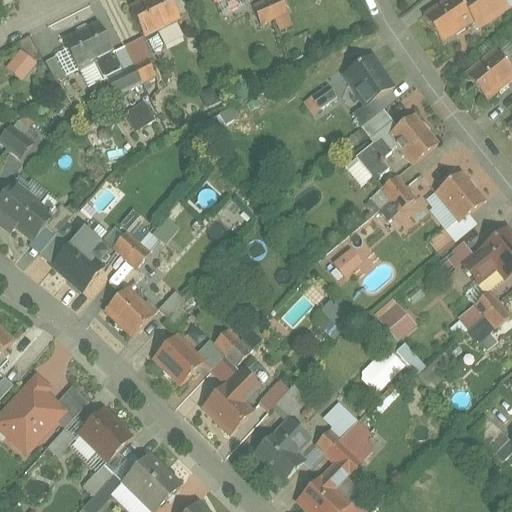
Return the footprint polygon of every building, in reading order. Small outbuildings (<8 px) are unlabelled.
[(146,0),(127,10),(142,41),(180,22),(169,0),(146,0)] [(278,0),(273,0),(253,9),(261,27),(286,16),(278,0)] [(446,0),(423,15),(441,43),(471,24),(475,31),(506,11),(498,0),(458,0),(457,0),(446,0)] [(96,25),(62,42),(77,72),(92,65),(101,82),(104,81),(120,72),(112,56),(96,25)] [(142,41),(123,50),(140,84),(153,78),(145,61),(150,58),(142,41)] [(123,50),(112,56),(120,72),(104,81),(113,98),(140,84),(123,50)] [(464,77),(486,103),(511,82),(511,74),(494,52),(464,77)] [(18,53),(6,71),(22,82),(35,65),(18,53)] [(342,77),(363,109),(374,102),(394,88),(373,56),(342,77)] [(328,87),(303,103),(311,116),(336,99),(328,87)] [(140,101),(119,114),(131,134),(153,121),(140,101)] [(382,113),(374,102),(363,109),(351,117),(359,129),(382,113)] [(203,134),(235,122),(230,110),(199,123),(203,134)] [(395,129),(382,113),(359,129),(371,147),(395,129)] [(397,147),(411,166),(435,148),(411,117),(395,129),(371,147),(354,160),(371,182),(377,177),(379,180),(389,172),(383,164),(381,166),(378,162),(397,147)] [(0,142),(0,146),(20,161),(30,147),(8,131),(0,142)] [(396,177),(403,187),(420,174),(413,165),(396,177)] [(462,172),(432,195),(456,226),(486,203),(462,172)] [(396,179),(379,193),(396,214),(413,200),(396,179)] [(0,200),(0,231),(7,237),(13,230),(31,245),(42,231),(57,212),(17,180),(0,200)] [(107,187),(90,208),(102,218),(120,197),(107,187)] [(39,258),(53,240),(42,231),(31,245),(28,249),(39,258)] [(459,268),(473,284),(492,268),(504,283),(511,276),(511,240),(503,231),(473,257),(459,268)] [(52,270),(81,295),(113,257),(83,233),(70,248),(53,269),(52,270)] [(125,235),(112,251),(136,271),(149,256),(125,235)] [(39,258),(53,269),(70,248),(56,236),(53,240),(39,258)] [(459,268),(473,257),(463,245),(443,262),(453,274),(459,268)] [(347,250),(328,264),(340,279),(359,265),(347,250)] [(454,319),(464,331),(479,318),(492,333),(509,317),(486,291),(454,319)] [(105,316),(130,340),(150,318),(125,294),(105,316)] [(158,312),(168,321),(178,309),(184,304),(174,295),(158,312)] [(386,301),(369,319),(395,344),(413,325),(386,301)] [(187,317),(178,309),(168,321),(163,327),(171,335),(187,317)] [(478,321),(465,332),(481,351),(494,341),(478,321)] [(211,349),(233,370),(250,353),(228,332),(211,349)] [(0,370),(6,364),(0,358),(0,356),(12,343),(0,333),(0,370)] [(154,362),(180,387),(201,364),(175,340),(154,362)] [(399,346),(392,353),(412,375),(420,368),(399,346)] [(373,396),(400,367),(381,349),(354,378),(373,396)] [(203,410),(231,436),(252,413),(240,402),(254,387),(242,376),(227,391),(223,387),(203,410)] [(34,377),(0,415),(0,434),(26,458),(56,425),(64,415),(56,408),(45,398),(51,392),(34,377)] [(4,380),(0,384),(0,402),(12,388),(4,380)] [(272,413),(290,394),(279,383),(258,404),(270,415),(272,413)] [(272,413),(286,426),(288,423),(308,402),(295,389),(290,394),(272,413)] [(71,391),(56,408),(64,415),(56,425),(64,432),(88,406),(71,391)] [(77,436),(108,465),(132,439),(101,411),(77,436)] [(504,463),(511,454),(511,446),(481,415),(469,428),(504,463)] [(254,458),(282,485),(304,463),(296,455),(308,443),(288,423),(286,426),(254,458)] [(330,432),(314,448),(334,468),(347,480),(362,464),(330,432)] [(123,488),(148,511),(158,511),(180,489),(150,460),(123,488)] [(296,506),(301,511),(344,511),(346,511),(333,498),(348,482),(347,480),(334,468),(296,506)]
